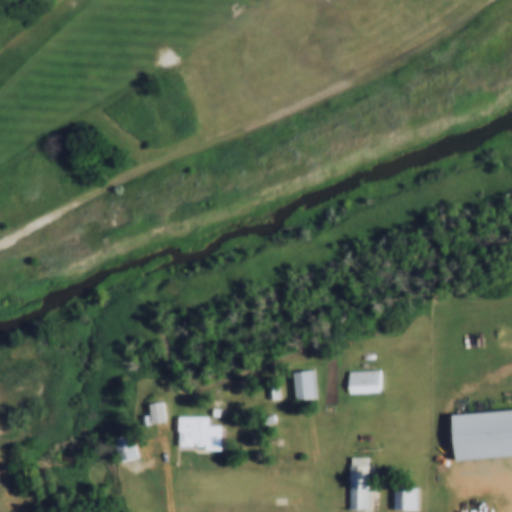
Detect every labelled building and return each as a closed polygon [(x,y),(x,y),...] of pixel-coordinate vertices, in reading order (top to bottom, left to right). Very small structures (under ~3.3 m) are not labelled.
[(341,370),(371,369),(372,390),(342,390),(341,370)] [(288,372),(306,370),(308,397),(290,399),(288,372)] [(257,383),(272,382),(273,398),(258,399),(257,383)] [(141,402),(156,401),(158,420),(143,421),(141,402)] [(166,422),(166,402),(152,402),(152,422),(166,422)] [(511,410),(511,455),(453,461),(449,416),(511,410)] [(201,425),(215,425),(215,449),(199,449),(199,445),(172,445),(172,415),(201,415),(201,425)] [(107,438),(125,434),(130,456),(112,460),(107,438)] [(359,465),(361,465),(361,490),(368,490),(368,506),(361,506),(361,508),(341,508),(341,465),(343,465),(343,455),(359,455),(359,465)] [(388,487),(410,487),(410,509),(388,509),(388,487)]
